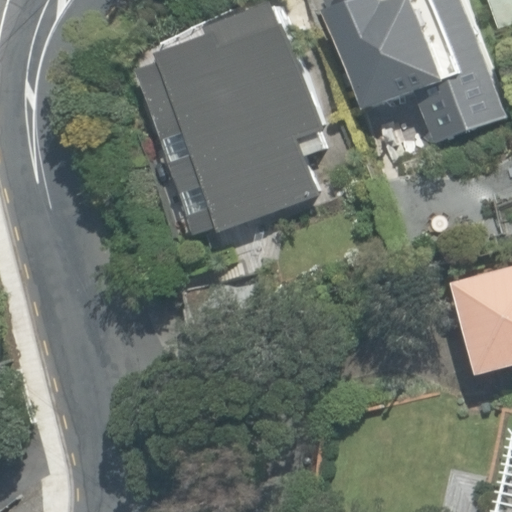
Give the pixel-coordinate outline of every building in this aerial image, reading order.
[(425,90),(443,140),(511,116),(511,111),(473,0),(337,0),(376,107),(425,90)] [(511,0),(495,0),(504,27),(511,24),(511,0)] [(189,119),(228,231),(331,195),(311,137),(337,128),(300,20),(294,23),(286,1),(216,25),(218,32),(166,50),(169,59),(145,67),(166,127),(189,119)] [(511,267),(465,280),(490,372),(511,366),(511,267)] [(189,294),(197,327),(273,309),(264,275),(189,294)] [(273,309),(197,327),(208,370),(283,352),(273,309)]
